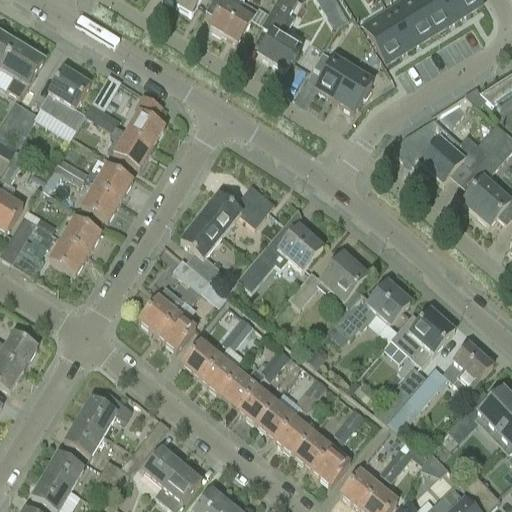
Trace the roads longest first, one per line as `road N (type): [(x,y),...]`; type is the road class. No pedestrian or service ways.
road 1 (residential): [(491,0),(509,34),(495,52),(378,127),(334,194)]
road 2 (residential): [(305,511),(81,344)]
road 3 (residential): [(81,344),(217,114)]
road 4 (residential): [(334,194),(511,346)]
road 5 (residential): [(53,15),(217,114)]
road 6 (residential): [(0,488),(81,344)]
road 7 (residential): [(217,114),(334,194)]
